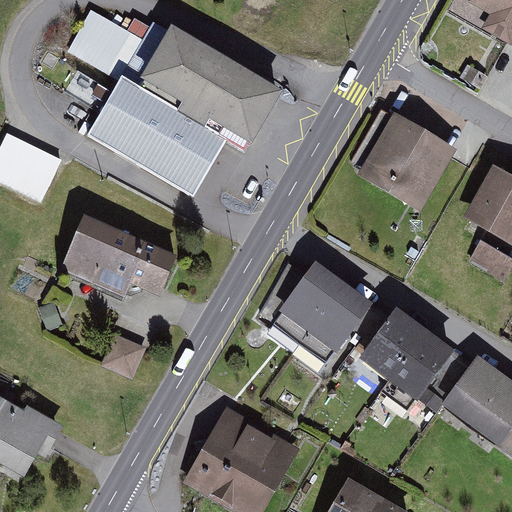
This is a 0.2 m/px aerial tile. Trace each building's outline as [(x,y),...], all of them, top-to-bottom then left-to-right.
[(511,0),(475,0),(471,9),(491,20),(484,32),(511,47),(511,0)] [(286,101),(157,27),(125,83),(232,144),(254,157),(286,101)] [(232,144),(125,83),(92,140),(198,202),(232,144)] [(462,154),(398,119),(364,180),(428,215),(462,154)] [(7,134),(0,148),(0,183),(42,204),(63,160),(7,134)] [(511,182),(498,175),(471,224),(511,247),(511,182)] [(183,263),(88,224),(67,275),(131,302),(135,292),(166,304),(183,263)] [(511,258),(479,247),(471,268),(511,282),(511,281),(511,258)] [(372,302),(315,262),(280,311),(337,351),(372,302)] [(454,351),(397,308),(362,354),(419,396),(454,351)] [(115,335),(101,366),(132,380),(146,348),(115,335)] [(511,381),(477,356),(442,404),(511,454),(511,381)] [(0,395),(0,468),(22,480),(52,423),(0,395)] [(266,511),(301,453),(231,413),(190,485),(237,511),(266,511)] [(407,511),(349,479),(330,511),(407,511)]
